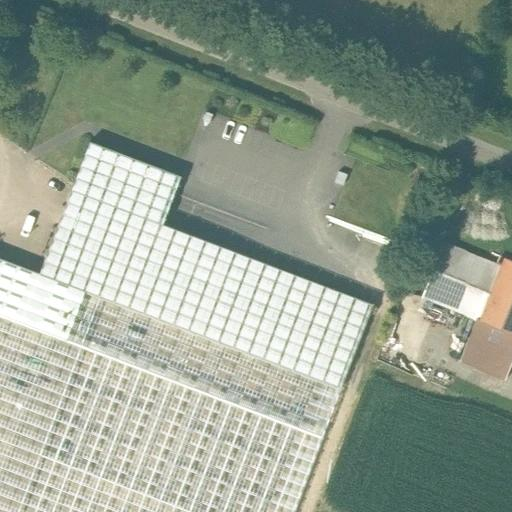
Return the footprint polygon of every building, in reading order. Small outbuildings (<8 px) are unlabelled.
[(0,511),(291,511),(370,304),(70,190),(38,273),(0,259),(0,511)] [(503,268),(442,244),(421,296),(478,318),(482,320),(503,268)] [(511,260),(506,258),(503,268),(482,320),(511,331),(511,260)] [(511,331),(482,320),(478,318),(463,355),(508,373),(511,363),(511,331)] [(390,320),(373,362),(414,379),(431,337),(390,320)]
